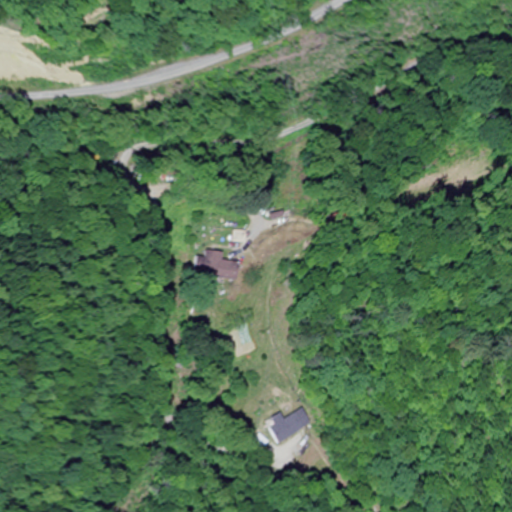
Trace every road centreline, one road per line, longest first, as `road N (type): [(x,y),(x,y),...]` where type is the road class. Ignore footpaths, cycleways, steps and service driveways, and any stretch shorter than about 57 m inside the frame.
road 1 (residential): [(154,419),(165,391),(160,219),(156,204),(121,172),(124,154),(161,143),(274,138),(465,38),(511,27)]
road 2 (residential): [(0,97),(114,86),(202,64),(338,0)]
road 3 (track): [(511,172),(420,64)]
